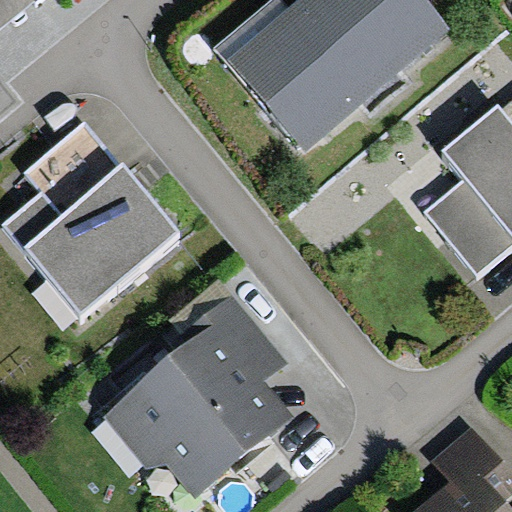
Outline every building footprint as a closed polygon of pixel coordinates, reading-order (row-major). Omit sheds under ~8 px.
[(335,0),(242,75),(303,151),(440,41),(406,0),(385,0),(372,11),(363,0),(335,0)] [(436,228),(477,280),(511,252),(511,123),(459,165),(481,193),(436,228)] [(13,230),(84,320),(174,250),(88,141),(35,182),(50,201),(13,230)] [(242,325),(121,422),(188,504),(284,427),(252,387),(276,368),(242,325)] [(511,511),(511,495),(472,445),(442,468),(462,493),(437,511),(511,511)]
